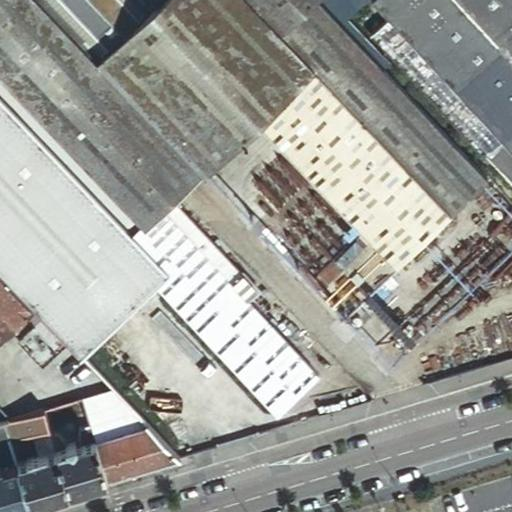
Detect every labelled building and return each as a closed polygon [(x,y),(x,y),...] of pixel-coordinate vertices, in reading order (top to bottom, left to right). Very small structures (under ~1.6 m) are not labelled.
[(38,151),(125,251),(166,212),(207,173),(94,56),(39,0),(0,0),(0,78),(50,131),(38,151)] [(39,0),(94,56),(152,0),(39,0)] [(281,32),(250,0),(152,0),(94,56),(207,173),(262,121),(316,68),(281,32)] [(250,0),(281,32),(313,0),(250,0)] [(340,26),(315,0),(313,0),(281,32),(316,68),(451,209),(485,176),(340,26)] [(315,0),(340,26),(366,0),(315,0)] [(372,0),(356,19),(511,187),(511,146),(374,0),(372,0)] [(511,0),(374,0),(511,146),(511,0)] [(316,68),(262,121),(397,261),(451,209),(316,68)] [(38,151),(50,131),(0,78),(0,269),(36,307),(82,355),(158,288),(38,151)] [(244,276),(180,209),(171,218),(235,284),(244,276)] [(158,288),(188,322),(225,364),(245,387),(275,421),(323,376),(235,284),(171,218),(166,212),(125,251),(158,288)] [(0,340),(36,307),(0,269),(0,340)] [(133,408),(114,389),(84,398),(97,440),(149,425),(133,408)] [(51,427),(46,409),(6,421),(8,427),(12,439),(37,431),(51,427)] [(0,429),(8,427),(6,421),(0,422),(0,429)] [(109,480),(181,458),(153,429),(149,425),(97,440),(109,480)] [(12,439),(8,427),(0,429),(0,465),(7,464),(8,467),(19,463),(12,439)] [(58,451),(51,427),(37,431),(44,454),(47,453),(48,455),(59,452),(58,451)] [(71,491),(109,480),(97,440),(76,447),(75,443),(67,445),(68,448),(58,451),(59,452),(71,491)] [(31,503),(71,491),(59,452),(48,455),(47,453),(44,454),(30,458),(30,460),(19,463),(31,503)] [(0,511),(31,503),(19,463),(8,467),(7,464),(0,465),(0,511)]
